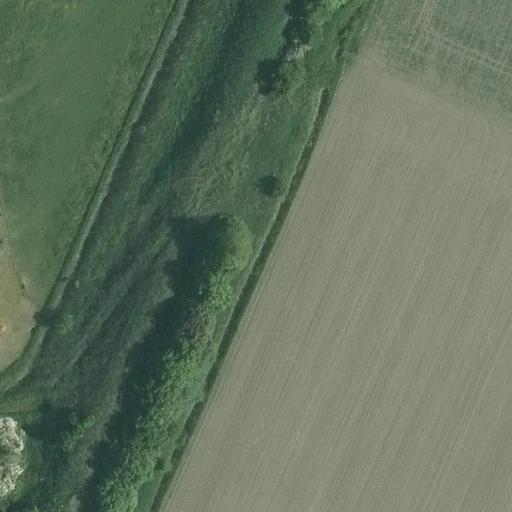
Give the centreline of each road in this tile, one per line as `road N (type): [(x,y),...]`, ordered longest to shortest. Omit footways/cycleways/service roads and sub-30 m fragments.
road 1 (track): [(370,0),(154,511)]
road 2 (track): [(334,85),(289,88),(94,327)]
